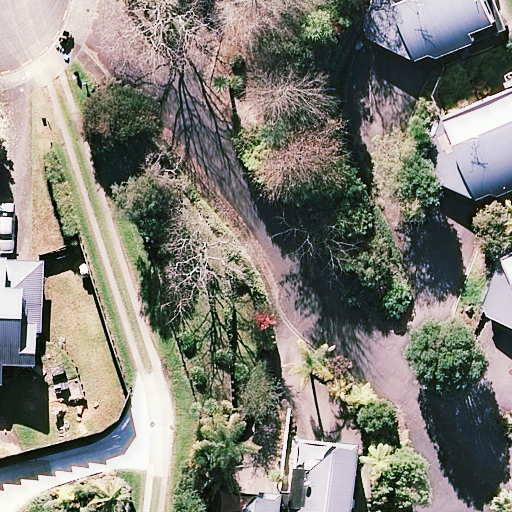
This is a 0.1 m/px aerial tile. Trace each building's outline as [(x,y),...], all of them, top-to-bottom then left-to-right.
[(499,0),(375,0),(368,19),(375,43),(422,63),(484,44),(482,36),(508,28),(499,0)] [(447,186),(504,203),(511,199),(511,96),(444,125),(435,157),(447,186)] [(477,311),(511,326),(511,258),(511,259),(477,311)] [(46,270),(0,268),(0,391),(8,391),(9,373),(42,375),(46,270)] [(358,511),(365,458),(301,451),(293,511),(358,511)] [(223,511),(287,511),(288,509),(225,501),(223,511)]
